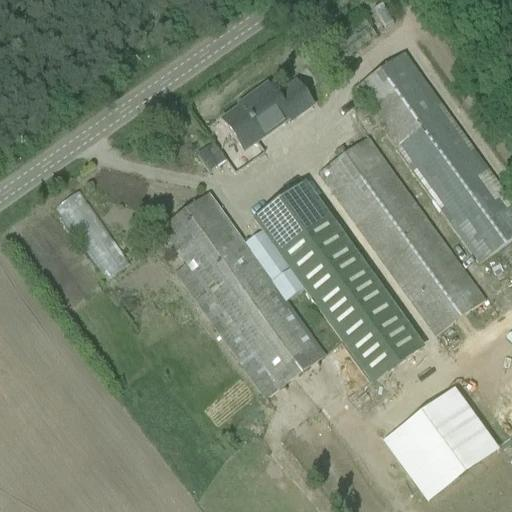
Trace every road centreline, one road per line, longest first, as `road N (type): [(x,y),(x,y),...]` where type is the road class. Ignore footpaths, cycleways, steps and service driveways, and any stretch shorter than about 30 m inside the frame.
road 1 (tertiary): [(0,197),(283,0)]
road 2 (track): [(511,152),(406,0)]
